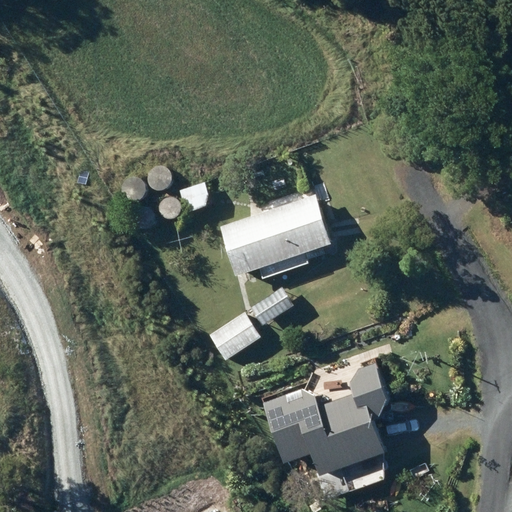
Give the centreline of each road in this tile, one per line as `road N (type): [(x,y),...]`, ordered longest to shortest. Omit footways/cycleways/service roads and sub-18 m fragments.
road 1 (residential): [(399,137),(487,318),(500,376)]
road 2 (residential): [(500,376),(492,511)]
